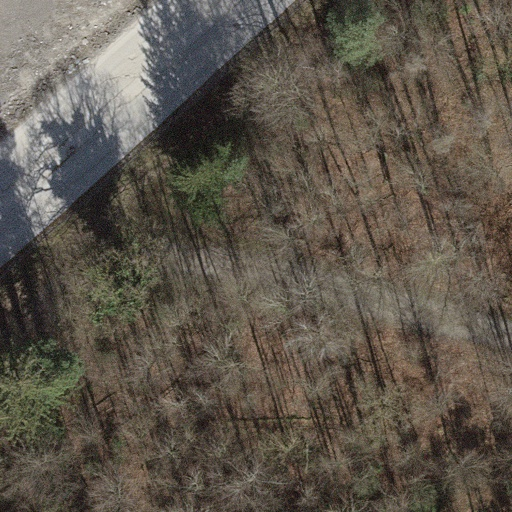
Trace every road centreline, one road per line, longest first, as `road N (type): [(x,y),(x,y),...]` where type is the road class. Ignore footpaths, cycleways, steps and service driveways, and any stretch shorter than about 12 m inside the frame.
road 1 (track): [(0,334),(366,0)]
road 2 (track): [(123,222),(511,331)]
road 3 (track): [(170,0),(0,144)]
